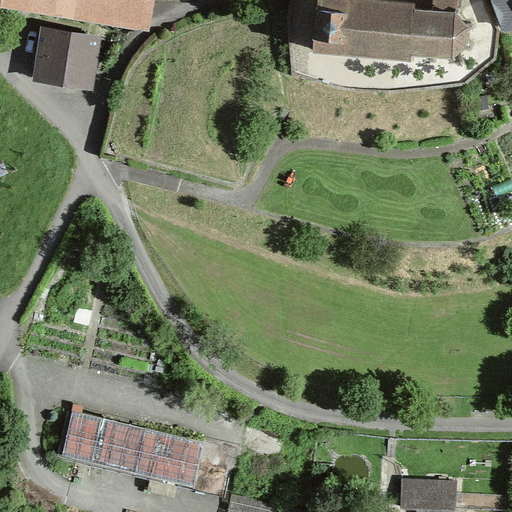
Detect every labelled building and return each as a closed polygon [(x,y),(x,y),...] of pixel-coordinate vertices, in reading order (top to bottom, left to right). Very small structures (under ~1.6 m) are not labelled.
[(62,0),(145,13),(146,0),(62,0)] [(466,41),(467,27),(472,25),(471,22),(466,23),(457,13),(459,8),(457,6),(457,0),(432,0),(432,9),(415,8),(415,2),(397,0),(317,0),(317,5),(316,5),(315,15),(313,35),(314,35),(313,48),(411,57),(411,51),(430,53),(429,58),(433,58),(433,53),(450,54),(451,59),(455,58),(453,53),(465,44),(469,46),(471,43),(466,41)] [(511,0),(494,0),(504,27),(511,26),(511,0)] [(86,33),(46,27),(38,77),(78,83),(81,67),(88,68),(90,56),(83,55),(86,33)] [(488,107),(474,110),(476,123),(490,121),(488,107)] [(72,409),(61,453),(224,492),(235,448),(72,409)] [(456,481),(402,479),(401,505),(455,507),(456,481)]
